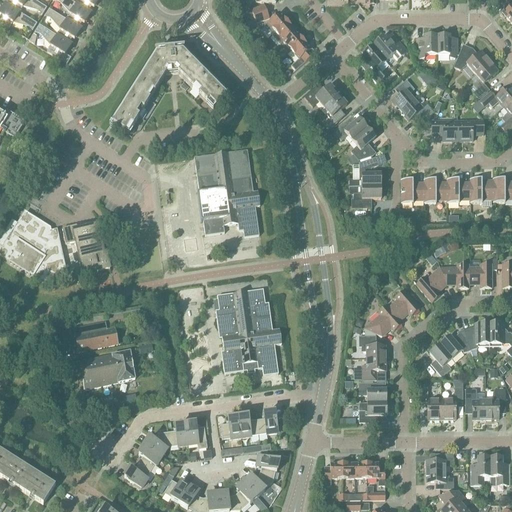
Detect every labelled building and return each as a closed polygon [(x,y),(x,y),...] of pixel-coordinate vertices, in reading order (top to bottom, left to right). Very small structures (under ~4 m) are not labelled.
[(8,0),(10,1),(7,6),(19,14),(19,13),(22,8),(38,12),(42,16),(47,8),(32,0),(8,0)] [(76,5),(68,0),(53,0),(53,1),(54,2),(59,3),(70,15),(67,21),(66,21),(77,27),(80,22),(83,24),(90,13),(87,11),(76,5)] [(79,0),(76,5),(87,11),(91,6),(93,8),(98,0),(79,0)] [(7,6),(5,4),(0,11),(0,16),(0,17),(0,24),(9,30),(13,24),(28,28),(32,32),(37,24),(19,13),(19,14),(7,6)] [(253,18),(266,13),(264,7),(251,12),(253,18)] [(66,21),(67,21),(49,10),(44,17),(50,19),(60,31),(57,36),(57,37),(67,43),(67,42),(70,37),(73,39),(80,28),(77,27),(66,21)] [(266,13),(253,18),(256,25),(269,20),(266,13)] [(272,37),(287,24),(279,14),(263,28),(272,37)] [(283,43),(295,33),(287,24),(272,37),(279,46),(283,43)] [(57,37),(57,36),(39,25),(34,33),(40,35),(51,47),(47,53),(56,59),(60,53),(62,55),(69,44),(67,42),(67,43),(57,37)] [(291,52),(303,42),(295,33),(283,43),(291,52)] [(436,39),(437,57),(449,57),(449,61),(454,61),(454,57),(456,57),(456,44),(449,44),(449,38),(436,39)] [(372,48),(385,63),(392,57),(397,62),(406,54),(397,43),(391,47),(389,44),(388,45),(383,39),(372,48)] [(435,57),(437,57),(436,39),(423,39),(423,44),(416,44),(416,61),(435,61),(435,57)] [(303,42),(291,52),(298,61),(291,68),(295,73),(308,61),(305,57),(311,51),(303,42)] [(378,69),(385,63),(372,48),(362,57),(369,66),(363,71),(376,87),(383,81),(379,76),(382,74),(378,69)] [(474,76),(489,64),(480,54),(477,57),(472,52),(463,48),(454,69),(460,71),(466,66),(474,76)] [(183,53),(157,55),(113,125),(128,135),(166,76),(178,74),(214,110),(227,97),(183,53)] [(489,64),(474,76),(479,83),(474,87),(478,92),(474,95),(479,101),(488,93),(482,86),(497,74),(489,64)] [(421,74),(417,77),(422,83),(428,78),(421,74)] [(400,114),(413,102),(408,96),(414,92),(406,83),(396,92),(400,97),(391,104),(400,114)] [(323,110),(338,97),(329,87),(323,93),(319,89),(306,100),(313,108),(318,104),(323,110)] [(503,110),(511,101),(511,91),(509,88),(495,100),(490,95),(480,104),(484,110),(489,106),(492,109),(498,104),(503,110)] [(338,97),(323,110),(332,119),(324,126),(329,131),(344,118),(339,113),(346,107),(338,97)] [(511,101),(503,110),(508,116),(502,121),(505,125),(500,129),(506,136),(511,131),(511,120),(511,119),(511,118),(511,101)] [(413,102),(400,114),(408,123),(416,116),(420,121),(422,119),(428,124),(433,114),(428,108),(422,113),(413,102)] [(20,121),(0,108),(0,142),(5,135),(9,138),(20,121)] [(352,143),(366,130),(358,121),(355,124),(352,120),(333,135),(337,139),(338,138),(342,142),(347,138),(352,143)] [(457,124),(457,144),(472,143),(472,137),(483,137),(483,126),(480,123),(457,124)] [(442,144),(457,144),(457,124),(431,124),(431,138),(442,138),(442,144)] [(366,130),(352,143),(357,149),(351,153),(358,162),(372,158),(375,156),(367,146),(374,140),(366,130)] [(327,135),(321,140),(326,146),(332,141),(327,135)] [(247,153),(195,159),(201,203),(204,203),(205,216),(203,216),(205,238),(224,235),(223,228),(237,226),(238,233),(243,233),(243,240),(259,238),(255,209),(259,209),(257,194),(252,194),(247,153)] [(361,189),(380,189),(380,176),(371,176),(371,170),(378,168),(375,159),(361,164),(361,189)] [(115,174),(111,183),(119,187),(123,178),(115,174)] [(447,205),(447,202),(447,185),(447,181),(447,185),(440,185),(440,188),(435,188),(435,182),(424,182),(424,185),(424,203),(424,206),(435,206),(435,203),(447,202),(447,205)] [(470,205),(470,202),(470,185),(470,181),(470,185),(462,185),(462,188),(458,188),(458,181),(447,181),(447,185),(447,202),(447,205),(458,205),(458,202),(470,202),(470,205)] [(493,205),(493,202),(493,183),(493,181),(493,183),(481,183),(481,181),(470,181),(470,185),(470,202),(470,205),(481,205),(481,202),(493,202),(493,205)] [(511,184),(508,184),(509,188),(504,188),(504,181),(493,181),(493,183),(493,202),(493,205),(504,205),(504,202),(511,201),(511,184)] [(424,206),(424,203),(424,185),(424,182),(424,185),(416,185),(416,189),(412,189),(412,182),(401,182),(401,206),(412,206),(412,203),(424,203),(424,206)] [(172,209),(180,209),(179,188),(161,189),(163,223),(172,223),(172,209)] [(380,189),(361,189),(358,189),(350,189),(350,195),(354,195),(354,202),(352,202),(352,211),(371,211),(371,201),(380,201),(380,189)] [(38,226),(40,223),(25,214),(18,225),(12,221),(0,239),(0,256),(8,262),(8,263),(29,276),(30,275),(41,282),(67,276),(57,230),(48,233),(38,226)] [(95,227),(94,224),(83,226),(83,225),(61,230),(65,246),(75,243),(77,254),(72,255),(74,263),(79,262),(82,273),(96,270),(94,258),(103,256),(97,227),(95,227)] [(441,249),(433,254),(436,260),(445,255),(441,249)] [(496,271),(496,266),(496,261),(491,261),(491,267),(479,267),(479,270),(468,270),(468,287),(475,287),(475,284),(480,284),(480,291),(491,290),(491,271),(496,271)] [(511,266),(496,266),(496,271),(501,271),(502,290),(511,290),(511,266)] [(468,287),(468,270),(468,267),(456,267),(456,270),(439,270),(446,287),(452,287),(452,284),(457,284),(457,291),(468,291),(468,287)] [(446,287),(439,270),(426,281),(424,279),(415,287),(431,305),(440,297),(435,292),(439,289),(441,292),(446,287)] [(370,284),(362,275),(358,279),(366,288),(370,284)] [(266,319),(263,292),(216,298),(218,312),(215,313),(218,333),(221,333),(224,361),(222,361),(224,376),(246,373),(247,376),(259,375),(258,371),(262,371),(263,378),(278,376),(274,347),(281,346),(279,331),(272,332),(270,318),(266,319)] [(399,323),(404,318),(402,316),(405,313),(410,318),(419,311),(403,293),(394,300),(396,303),(388,310),(387,310),(399,323)] [(388,310),(386,308),(385,308),(377,315),(379,318),(363,331),(381,339),(387,334),(385,331),(388,328),(393,333),(401,326),(399,323),(387,310),(388,310)] [(60,324),(51,325),(53,336),(61,335),(60,324)] [(106,332),(104,324),(74,330),(75,337),(78,354),(117,347),(113,330),(106,332)] [(478,347),(489,347),(489,326),(475,327),(475,328),(463,332),(470,352),(478,349),(478,347)] [(489,326),(489,347),(502,346),(509,346),(511,348),(506,353),(511,358),(511,357),(511,335),(511,334),(508,334),(508,333),(502,328),(502,326),(489,326)] [(153,328),(141,331),(144,342),(156,340),(153,328)] [(463,354),(470,352),(463,332),(457,334),(458,336),(451,342),(449,338),(439,347),(451,361),(461,353),(462,352),(463,354)] [(365,361),(385,361),(385,348),(376,349),(376,339),(359,339),(359,349),(362,349),(362,353),(365,353),(365,361)] [(151,346),(138,348),(140,356),(152,353),(151,346)] [(446,366),(451,361),(439,347),(429,355),(435,362),(430,366),(441,379),(451,371),(446,366)] [(129,353),(79,363),(85,392),(135,382),(129,353)] [(385,361),(365,361),(366,368),(361,368),(361,383),(373,383),(373,374),(385,373),(385,361)] [(504,366),(499,371),(503,375),(508,371),(504,366)] [(425,372),(431,378),(435,374),(428,368),(425,372)] [(366,405),(386,405),(385,385),(359,385),(360,397),(366,397),(366,405)] [(441,422),(441,401),(426,402),(426,389),(418,389),(418,404),(426,404),(427,423),(441,422)] [(441,401),(441,422),(455,422),(454,404),(462,404),(462,389),(454,389),(454,401),(441,401)] [(485,403),(485,422),(498,422),(498,415),(505,415),(505,391),(494,391),(494,403),(485,403)] [(485,422),(485,403),(476,403),(476,392),(466,392),(466,415),(472,415),(472,422),(485,422)] [(359,405),(359,425),(377,424),(377,418),(386,418),(386,405),(366,405),(359,405)] [(256,422),(258,437),(266,436),(266,437),(277,435),(277,434),(279,434),(278,427),(276,428),(274,415),(264,416),(264,421),(256,422)] [(258,437),(256,422),(248,423),(247,419),(237,420),(240,441),(250,439),(250,438),(258,437)] [(230,442),(240,441),(237,420),(228,421),(228,426),(220,427),(222,442),(230,441),(230,442)] [(185,427),(188,448),(198,447),(198,451),(207,450),(204,430),(195,431),(195,426),(185,427)] [(178,449),(188,448),(185,427),(175,429),(176,433),(167,435),(169,449),(178,448),(178,449)] [(165,450),(169,449),(167,435),(158,436),(157,435),(153,442),(149,440),(143,448),(161,459),(166,451),(165,450)] [(280,451),(287,450),(286,436),(278,437),(280,451)] [(155,468),(161,459),(143,448),(138,457),(142,459),(138,466),(150,474),(154,467),(155,468)] [(13,460),(0,452),(0,479),(1,480),(13,460)] [(425,475),(444,474),(444,468),(453,467),(453,456),(436,457),(436,463),(425,463),(425,475)] [(259,477),(272,485),(273,484),(272,484),(275,474),(276,474),(278,464),(277,464),(278,462),(271,460),(271,462),(258,459),(256,469),(261,470),(259,476),(259,477)] [(35,474),(13,460),(1,480),(22,493),(35,474)] [(483,479),(489,479),(489,460),(477,460),(477,474),(470,474),(470,488),(483,488),(483,479)] [(489,460),(489,479),(496,479),(496,484),(501,484),(501,487),(509,487),(509,473),(502,473),(501,460),(489,460)] [(330,481),(342,481),(342,465),(329,465),(329,473),(324,473),(324,489),(330,489),(330,481)] [(342,481),(354,481),(354,465),(342,465),(342,481)] [(354,481),(366,480),(366,465),(354,465),(354,481)] [(366,465),(366,480),(378,480),(378,488),(384,488),(384,473),(378,473),(378,465),(366,465)] [(146,481),(150,474),(138,466),(133,473),(129,471),(124,479),(134,486),(133,488),(139,491),(140,490),(141,490),(147,482),(146,481)] [(174,478),(179,470),(173,469),(169,475),(174,478)] [(55,487),(35,474),(22,493),(43,506),(55,487)] [(444,474),(425,475),(425,486),(436,486),(436,491),(453,491),(453,481),(444,481),(444,474)] [(272,485),(259,477),(258,477),(259,477),(254,481),(251,477),(244,484),(257,500),(265,493),(264,492),(272,485)] [(179,506),(189,488),(181,483),(178,487),(171,483),(163,495),(171,500),(170,501),(179,506)] [(249,506),(257,500),(244,484),(236,490),(239,494),(234,498),(239,511),(240,511),(249,505),(249,506)] [(198,511),(201,500),(201,501),(195,497),(198,494),(189,488),(179,506),(187,511),(188,510),(190,511),(198,511)] [(461,511),(464,510),(459,505),(463,501),(457,493),(438,498),(446,508),(441,511),(461,511)] [(239,511),(234,498),(233,498),(227,499),(227,494),(217,495),(218,511),(239,511)] [(218,511),(217,495),(207,496),(208,500),(202,501),(201,500),(198,511),(218,511)]
